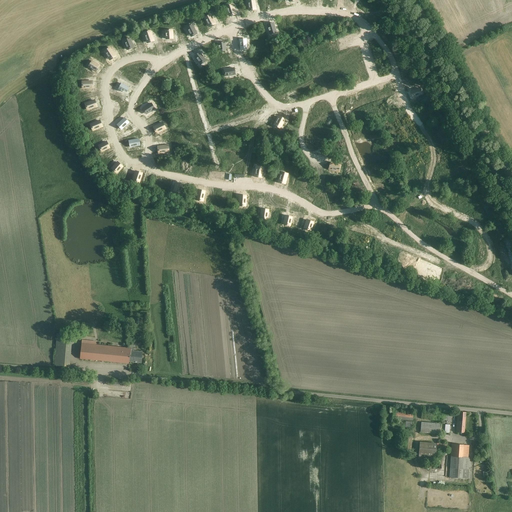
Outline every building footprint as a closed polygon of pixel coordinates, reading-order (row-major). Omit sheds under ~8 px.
[(286,0),(283,0),(280,1),(282,9),(289,7),(286,0)] [(353,0),(345,0),(343,4),(348,8),(354,1),(353,0)] [(249,7),(242,8),(244,18),(251,17),(249,7)] [(361,10),(354,17),(358,22),(366,15),(361,10)] [(228,12),(222,14),(225,23),(232,21),(228,12)] [(207,21),(201,24),(206,33),(212,30),(207,21)] [(267,29),(261,31),(264,41),(270,39),(267,29)] [(190,31),(184,34),(189,43),(195,40),(190,31)] [(150,37),(144,39),(147,49),(153,47),(150,37)] [(130,44),(124,46),(128,55),(134,53),(130,44)] [(111,53),(106,57),(112,65),(117,61),(111,53)] [(257,54),(250,61),(254,66),(262,59),(257,54)] [(197,57),(192,61),(198,69),(203,65),(197,57)] [(94,66),(91,71),(98,76),(101,70),(94,66)] [(137,70),(131,74),(134,79),(136,78),(137,80),(141,78),(137,70)] [(172,71),(168,77),(175,82),(179,76),(172,71)] [(230,72),(220,74),(221,80),(231,79),(230,72)] [(268,72),(260,78),(263,83),(272,78),(268,72)] [(240,85),(232,92),(237,97),(244,90),(240,85)] [(122,87),(119,93),(124,96),(125,94),(127,95),(130,91),(122,87)] [(283,88),(278,97),(284,100),(289,91),(283,88)] [(413,97),(413,98),(422,94),(422,93),(421,91),(419,88),(411,92),(412,95),(411,95),(412,97),(413,97)] [(152,89),(150,95),(160,97),(161,91),(152,89)] [(252,100),(246,106),(250,110),(252,108),(253,109),(257,105),(252,100)] [(97,103),(87,106),(90,113),(99,109),(97,103)] [(151,106),(142,111),(146,117),(154,111),(151,106)] [(272,118),(268,127),(274,130),(278,122),(272,118)] [(125,120),(118,127),(122,132),(130,125),(125,120)] [(102,122),(92,126),(95,132),(104,129),(102,122)] [(162,124),(153,129),(155,135),(165,130),(162,124)] [(139,140),(129,142),(130,148),(140,147),(139,140)] [(108,142),(101,146),(104,152),(111,148),(108,142)] [(167,146),(157,147),(158,154),(168,153),(167,146)] [(119,162),(113,168),(118,173),(124,166),(119,162)] [(340,166),(331,163),(329,169),(339,172),(340,166)] [(136,171),(133,180),(139,182),(142,173),(136,171)] [(287,174),(281,172),(279,182),(285,184),(287,174)] [(155,178),(153,187),(158,188),(158,185),(160,185),(161,180),(155,178)] [(183,185),(177,183),(174,191),(180,193),(183,185)] [(196,200),(203,201),(205,192),(198,190),(196,200)] [(292,217),(285,216),(284,224),(290,225),(292,217)] [(313,222),(307,220),(304,228),(310,230),(313,222)] [(54,366),(70,367),(72,335),(57,334),(54,366)] [(82,340),(80,359),(129,364),(129,362),(141,363),(142,352),(134,351),(134,349),(96,345),(96,342),(82,340)] [(422,410),(422,415),(422,418),(450,420),(451,412),(422,410)] [(393,411),(392,416),(392,418),(413,420),(413,418),(413,413),(393,411)] [(457,412),(457,417),(456,432),(464,433),(466,413),(457,412)] [(420,432),(439,434),(440,424),(421,422),(420,432)] [(403,449),(411,449),(412,437),(404,436),(403,449)] [(435,461),(436,444),(419,443),(418,459),(435,461)] [(469,445),(455,444),(452,444),(449,478),(468,479),(470,457),(468,457),(469,445)]
